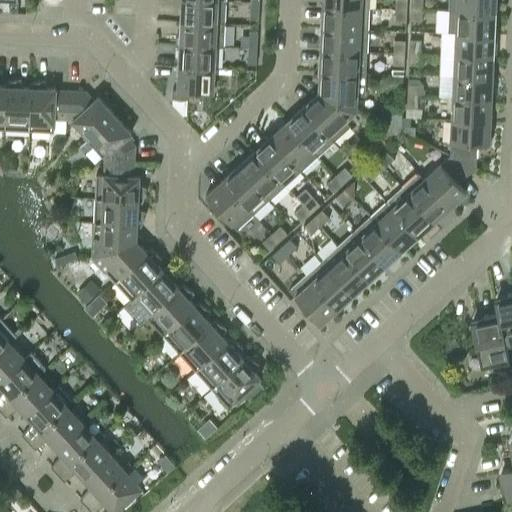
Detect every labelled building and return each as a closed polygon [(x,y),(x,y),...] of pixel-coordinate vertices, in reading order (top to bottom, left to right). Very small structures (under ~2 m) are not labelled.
[(7,0),(10,12),(17,13),(17,0),(7,0)] [(181,0),(180,21),(216,22),(217,0),(181,0)] [(395,0),(395,9),(407,10),(407,0),(395,0)] [(411,0),(411,8),(423,9),(423,0),(411,0)] [(495,0),(449,0),(449,10),(495,12),(495,0)] [(258,18),(259,2),(250,1),(250,17),(258,18)] [(369,8),(323,6),(322,28),(368,30),(369,8)] [(422,21),(423,9),(411,8),(411,21),(422,21)] [(407,10),(395,9),(395,21),(406,22),(407,10)] [(448,32),(456,32),(494,34),(495,12),(449,10),(448,32)] [(180,21),(179,43),(215,45),(215,46),(223,46),(224,23),(216,22),(180,21)] [(322,28),(321,49),(367,51),(368,30),(322,28)] [(249,31),(248,47),(257,47),(257,31),(249,31)] [(494,34),(456,32),(455,54),(493,56),(494,34)] [(410,38),(409,51),(421,52),(421,39),(410,38)] [(394,39),(393,53),(405,53),(406,40),(394,39)] [(179,43),(178,66),(214,68),(215,46),(215,45),(179,43)] [(256,63),(257,47),(248,47),(247,63),(256,63)] [(320,71),(366,72),(367,51),(321,49),(320,71)] [(420,64),(421,52),(409,51),(409,64),(420,64)] [(405,53),(393,53),(393,64),(404,65),(405,53)] [(455,54),(454,75),(492,77),(493,56),(455,54)] [(213,92),(214,68),(178,66),(177,89),(173,89),(172,97),(172,98),(187,98),(188,98),(189,90),(213,92)] [(320,71),(319,92),(356,110),(357,94),(365,95),(366,72),(320,71)] [(492,77),(454,75),(453,97),(491,99),(492,77)] [(6,82),(6,85),(7,85),(5,128),(29,130),(31,86),(30,86),(18,86),(16,78),(6,81),(6,82)] [(30,83),(30,86),(31,86),(29,130),(53,131),(54,118),(66,119),(67,90),(55,89),(56,87),(42,87),(40,79),(30,82),(30,83)] [(408,82),(407,95),(419,95),(419,83),(408,82)] [(85,91),(67,90),(66,119),(72,119),(88,137),(114,114),(98,95),(93,100),(85,91)] [(319,92),(303,106),(334,141),(350,126),(345,120),(356,110),(319,92)] [(418,108),(419,95),(407,95),(407,107),(418,108)] [(453,97),(452,118),(490,120),(491,99),(453,97)] [(187,98),(172,98),(172,104),(186,120),(187,98)] [(303,106),(286,121),(318,155),(334,141),(303,106)] [(390,113),(390,126),(401,131),(402,114),(390,113)] [(131,132),(114,114),(88,137),(105,156),(104,161),(134,163),(135,145),(127,136),(131,132)] [(490,120),(452,118),(450,154),(476,166),(477,142),(488,143),(490,120)] [(286,121),(270,136),(301,170),(318,155),(286,121)] [(388,142),(401,131),(390,126),(380,134),(388,142)] [(270,136),(254,150),(285,185),(301,170),(270,136)] [(269,199),(285,185),(254,150),(238,165),(269,199)] [(386,150),(377,159),(385,167),(394,159),(386,150)] [(450,154),(424,178),(449,206),(466,191),(458,182),(476,166),(450,154)] [(375,176),(385,167),(377,159),(368,167),(375,176)] [(96,173),(95,197),(138,200),(141,200),(141,201),(142,201),(146,191),(138,189),(139,175),(133,175),(134,163),(104,161),(104,173),(96,173)] [(253,214),(269,199),(238,165),(222,179),(253,214)] [(345,167),(335,175),(343,183),(352,175),(345,167)] [(449,206),(424,178),(418,172),(402,187),(433,220),(449,206)] [(334,192),(343,183),(335,175),(326,183),(334,192)] [(236,229),(253,214),(222,179),(205,195),(236,229)] [(354,179),(345,188),(352,196),(362,188),(354,179)] [(402,187),(386,201),(417,235),(433,220),(402,187)] [(343,205),(352,196),(345,188),(335,196),(343,205)] [(312,196),(303,204),(311,212),(320,204),(312,196)] [(138,200),(95,197),(93,221),(137,224),(140,224),(140,225),(141,225),(145,215),(137,213),(138,200)] [(417,235),(386,201),(370,216),(401,250),(417,235)] [(301,221),(311,212),(303,204),(293,213),(301,221)] [(322,209),(312,217),(320,225),(329,217),(322,209)] [(370,216),(354,230),(385,264),(401,250),(370,216)] [(320,225),(312,217),(303,225),(311,234),(320,225)] [(93,221),(92,255),(136,239),(134,235),(136,234),(137,224),(93,221)] [(280,225),(271,233),(279,241),(288,233),(280,225)] [(385,264),(354,230),(338,245),(369,279),(385,264)] [(269,250),(279,241),(271,233),(261,242),(269,250)] [(290,238),(280,246),(288,254),(297,246),(290,238)] [(138,244),(136,239),(92,255),(115,280),(147,251),(146,251),(139,243),(138,244)] [(338,245),(322,259),(353,293),(369,279),(338,245)] [(279,263),(288,254),(280,246),(271,254),(279,263)] [(115,280),(131,298),(163,269),(162,269),(154,259),(158,253),(149,247),(148,248),(149,249),(146,251),(147,251),(115,280)] [(55,258),(58,267),(66,264),(63,255),(55,258)] [(322,259),(306,274),(337,308),(353,293),(322,259)] [(179,287),(179,286),(170,277),(174,271),(165,265),(164,266),(165,267),(162,269),(163,269),(131,298),(125,304),(141,321),(147,316),(179,287)] [(320,323),(337,308),(306,274),(289,289),(320,323)] [(86,302),(100,287),(91,278),(77,293),(86,302)] [(179,287),(147,316),(163,334),(195,305),(195,304),(186,295),(190,288),(181,283),(181,284),(179,286),(179,287)] [(505,344),(506,344),(511,342),(511,291),(494,296),(497,311),(498,311),(505,344)] [(163,334),(179,352),(211,322),(202,313),(206,306),(197,301),(196,302),(197,302),(195,304),(195,305),(163,334)] [(91,302),(85,307),(93,315),(98,310),(91,302)] [(498,311),(497,311),(470,317),(481,366),(509,360),(506,344),(505,344),(498,311)] [(179,352),(195,369),(227,340),(218,330),(222,324),(213,318),(213,320),(211,322),(179,352)] [(15,336),(0,320),(0,349),(9,342),(15,336)] [(18,339),(15,336),(9,342),(12,345),(18,339)] [(195,369),(211,387),(244,358),(243,357),(234,348),(238,342),(230,336),(229,337),(227,340),(195,369)] [(0,378),(23,358),(9,342),(0,349),(0,378)] [(246,355),(243,357),(244,358),(211,387),(228,405),(260,376),(251,366),(255,360),(246,354),(245,355),(246,355)] [(0,393),(0,408),(38,374),(23,358),(0,378),(0,383),(5,389),(0,393)] [(38,374),(41,377),(47,372),(44,368),(38,374)] [(20,405),(27,413),(52,390),(41,377),(38,374),(0,408),(0,409),(6,416),(20,405)] [(22,434),(28,441),(67,406),(52,390),(27,413),(34,421),(22,434)] [(49,437),(56,445),(81,422),(67,406),(28,441),(35,448),(49,437)] [(51,466),(57,473),(96,438),(81,422),(56,445),(63,453),(51,466)] [(96,438),(102,432),(100,430),(93,435),(96,438)] [(102,432),(96,438),(99,441),(105,436),(102,432)] [(78,470),(85,477),(110,454),(96,438),(57,473),(64,480),(78,470)] [(80,498),(86,505),(125,470),(110,454),(85,477),(92,485),(80,498)] [(125,470),(131,464),(129,462),(123,467),(125,470)] [(131,464),(125,470),(128,473),(134,468),(131,464)] [(511,496),(511,466),(497,470),(503,498),(511,496)] [(140,486),(125,470),(86,505),(92,511),(93,511),(106,501),(114,510),(123,502),(125,505),(134,497),(131,494),(140,486)] [(14,501),(22,493),(14,485),(6,492),(14,501)] [(2,496),(0,497),(0,511),(9,504),(2,496)]
